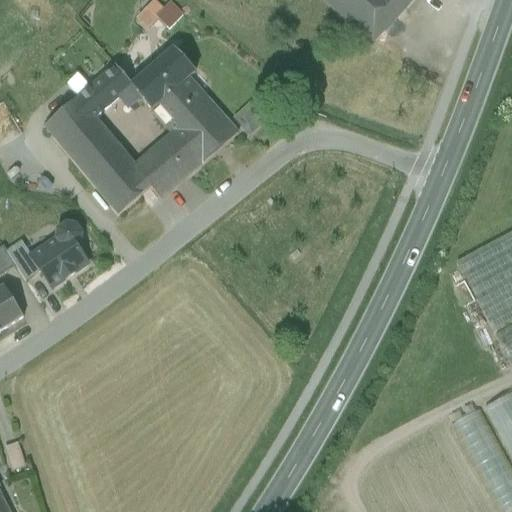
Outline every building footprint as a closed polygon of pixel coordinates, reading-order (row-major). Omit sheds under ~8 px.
[(392,0),(318,0),(371,45),(405,10),(392,0)] [(392,0),(405,10),(413,0),(392,0)] [(150,32),(158,21),(165,11),(153,2),(138,23),(150,32)] [(185,15),(169,4),(165,11),(158,21),(173,31),(185,15)] [(175,49),(130,86),(132,89),(151,111),(189,79),(195,73),(175,49)] [(104,79),(113,72),(103,60),(84,75),(94,87),(104,79)] [(113,72),(104,79),(121,99),(132,89),(130,86),(116,69),(113,72)] [(94,87),(44,129),(68,158),(102,130),(94,121),(121,99),(104,79),(94,87)] [(236,136),(189,79),(151,111),(176,141),(163,153),(185,179),(236,136)] [(256,99),(234,119),(250,137),(272,116),(256,99)] [(4,103),(0,105),(0,145),(21,134),(4,103)] [(133,167),(102,130),(68,158),(117,217),(149,190),(151,188),(133,167)] [(185,179),(163,153),(151,163),(173,189),(185,179)] [(151,163),(146,157),(133,167),(151,188),(149,190),(158,201),(173,189),(151,163)] [(40,274),(52,291),(86,267),(75,248),(78,246),(80,237),(75,230),(67,227),(59,232),(57,241),(31,259),(30,259),(40,274)] [(511,233),(467,258),(457,264),(492,331),(511,320),(511,233)] [(459,243),(450,252),(457,264),(467,258),(459,243)] [(21,244),(6,254),(15,268),(25,285),(40,274),(30,259),(31,259),(21,244)] [(3,248),(0,250),(0,276),(15,268),(6,254),(3,248)] [(0,290),(0,327),(3,332),(22,320),(2,289),(0,290)] [(511,327),(495,337),(511,370),(511,327)] [(445,422),(408,442),(445,511),(510,511),(511,511),(511,398),(451,432),(445,422)] [(18,447),(5,451),(12,474),(26,470),(18,447)]
